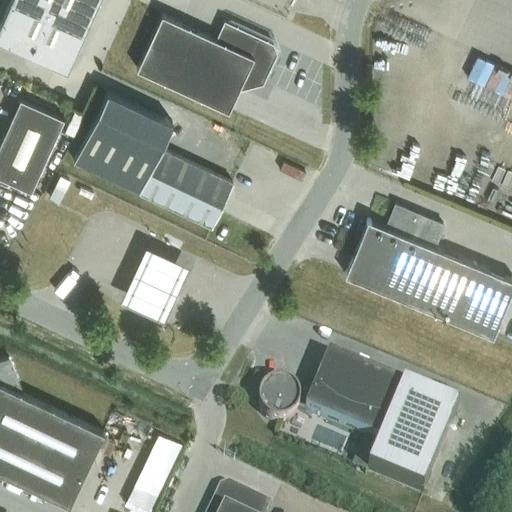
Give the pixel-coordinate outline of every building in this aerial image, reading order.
[(10,0),(0,23),(0,40),(67,71),(98,0),(10,0)] [(163,11),(137,66),(229,109),(246,73),(264,82),(278,51),(274,41),(225,18),(217,37),(163,11)] [(212,225),(234,180),(159,145),(170,120),(108,89),(75,157),(212,225)] [(0,174),(31,189),(64,116),(20,96),(0,140),(0,174)] [(49,196),(58,202),(70,179),(61,174),(49,196)] [(345,272),(493,334),(511,287),(511,276),(434,245),(444,222),(396,202),(386,225),(368,217),(345,272)] [(162,320),(186,265),(142,246),(118,301),(162,320)] [(458,408),(328,354),(304,410),(379,441),(367,470),(423,493),(458,408)] [(0,470),(69,504),(104,430),(22,391),(10,356),(0,359),(0,470)] [(254,385),(263,389),(259,395),(258,403),(259,410),(263,416),(269,421),(276,423),(283,423),(290,420),(295,414),(298,408),(299,401),(297,394),(293,388),(288,384),(281,382),(274,382),(258,376),(254,385)] [(266,511),(271,503),(228,483),(219,486),(206,511),(266,511)]
